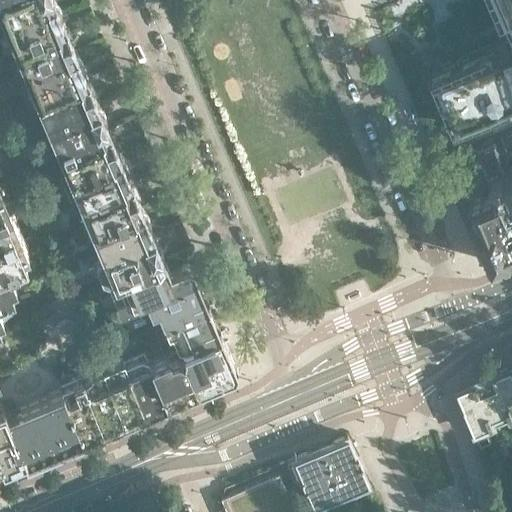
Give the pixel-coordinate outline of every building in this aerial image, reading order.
[(39,0),(0,0),(0,9),(3,16),(39,0)] [(63,21),(54,0),(39,0),(3,16),(14,42),(63,21)] [(511,0),(508,0),(511,9),(511,44),(436,77),(456,124),(511,100),(511,0)] [(75,47),(63,21),(14,42),(25,68),(75,47)] [(86,73),(75,47),(25,68),(36,94),(86,73)] [(97,99),(86,73),(36,94),(47,120),(97,99)] [(108,125),(97,99),(47,120),(58,146),(108,125)] [(119,151),(108,125),(58,146),(69,172),(119,151)] [(485,188),(471,195),(481,218),(476,221),(477,225),(478,226),(482,235),(482,236),(493,261),(494,263),(511,254),(511,173),(506,176),(501,163),(496,152),(493,144),(477,151),(479,151),(475,161),(474,162),(475,163),(485,188)] [(466,146),(461,157),(472,161),(473,160),(475,161),(479,151),(477,151),(466,146)] [(129,177),(119,151),(69,172),(80,198),(129,177)] [(140,202),(129,177),(80,198),(91,223),(140,202)] [(0,209),(9,206),(0,183),(0,209)] [(49,217),(38,193),(29,197),(39,221),(49,217)] [(151,228),(140,202),(91,223),(102,249),(151,228)] [(0,237),(20,230),(9,206),(0,209),(0,237)] [(162,254),(151,228),(102,249),(97,251),(95,258),(100,271),(108,275),(109,277),(162,254)] [(25,255),(21,247),(26,245),(20,230),(0,237),(0,265),(8,262),(25,255)] [(117,307),(133,300),(196,274),(191,264),(186,262),(169,269),(162,254),(109,277),(106,278),(117,307)] [(0,292),(11,287),(8,279),(14,277),(8,262),(0,265),(0,292)] [(207,302),(200,285),(196,274),(133,300),(139,313),(146,311),(152,326),(163,321),(207,302)] [(219,331),(212,313),(207,302),(163,321),(167,331),(171,329),(175,340),(182,343),(183,345),(219,331)] [(228,349),(224,341),(223,338),(220,331),(219,331),(183,345),(181,351),(196,388),(233,373),(235,367),(228,349)] [(196,388),(181,351),(175,349),(168,352),(167,349),(147,356),(166,401),(196,388)] [(166,401),(147,356),(146,357),(138,354),(130,357),(129,356),(123,358),(145,410),(166,401)] [(145,410),(123,358),(122,359),(122,357),(113,361),(113,362),(102,367),(124,418),(145,410)] [(511,363),(495,371),(494,371),(475,378),(476,379),(458,387),(466,404),(465,405),(481,443),(491,438),(486,426),(493,423),(494,424),(511,415),(511,363)] [(124,418),(102,367),(90,372),(89,370),(81,374),(103,427),(124,418)] [(103,427),(81,374),(70,378),(70,381),(60,385),(61,386),(82,436),(103,427)] [(82,436),(61,386),(5,409),(1,401),(0,401),(0,461),(1,464),(23,455),(25,460),(82,436)] [(367,481),(347,433),(320,444),(340,492),(367,481)] [(340,492),(320,444),(285,459),(293,477),(300,474),(313,503),(340,492)] [(280,511),(266,477),(221,496),(221,498),(222,500),(226,508),(226,510),(226,511),(227,511),(280,511)] [(190,511),(188,508),(190,507),(190,505),(189,505),(189,504),(189,503),(187,502),(186,502),(184,502),(183,502),(182,501),(180,503),(181,505),(164,511),(190,511)]
